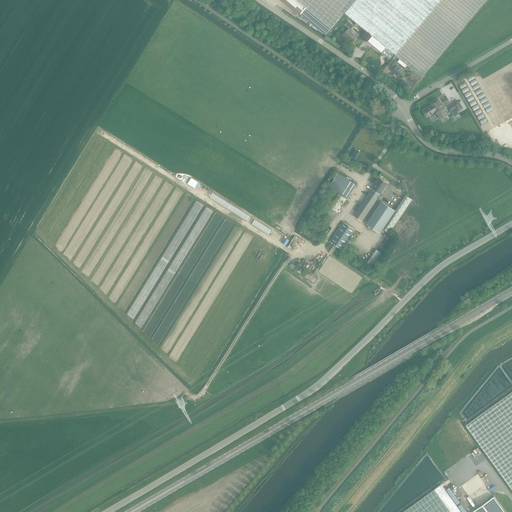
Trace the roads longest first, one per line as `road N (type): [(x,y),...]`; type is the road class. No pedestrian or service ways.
road 1 (unclassified): [(106,511),(309,391),(440,266),(511,223)]
road 2 (primary): [(130,511),(511,292)]
road 3 (unclassified): [(402,105),(377,79),(257,0)]
road 4 (unclassified): [(511,162),(435,148),(415,132),(402,105)]
road 5 (unclassified): [(402,105),(511,40)]
